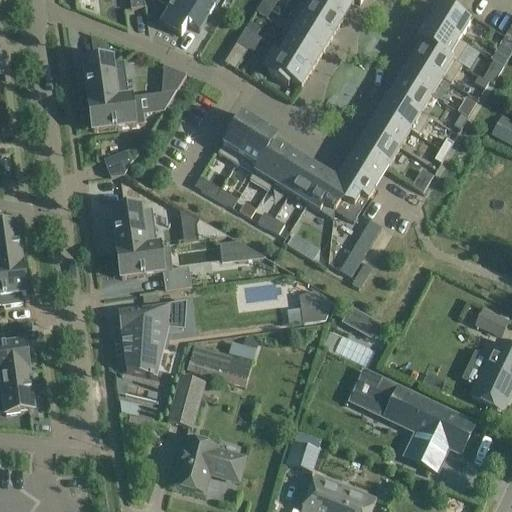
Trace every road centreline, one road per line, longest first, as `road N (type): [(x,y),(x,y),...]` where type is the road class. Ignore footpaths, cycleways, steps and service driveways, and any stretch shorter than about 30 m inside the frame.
road 1 (residential): [(56,211),(89,445),(0,440)]
road 2 (residential): [(235,93),(414,203),(424,231)]
road 3 (residential): [(28,1),(235,93)]
road 4 (residential): [(28,1),(56,211)]
